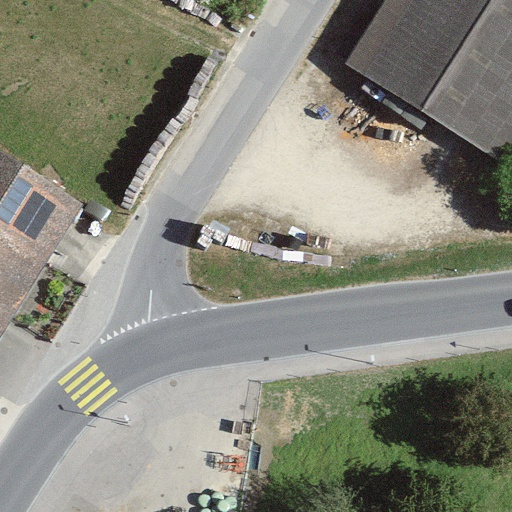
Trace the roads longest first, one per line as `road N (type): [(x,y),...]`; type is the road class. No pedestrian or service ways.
road 1 (residential): [(310,0),(161,240),(129,366)]
road 2 (secondary): [(511,305),(302,331),(129,366)]
road 3 (track): [(210,161),(288,200),(409,233),(511,238)]
road 4 (secondary): [(129,366),(86,387),(56,415),(0,506)]
